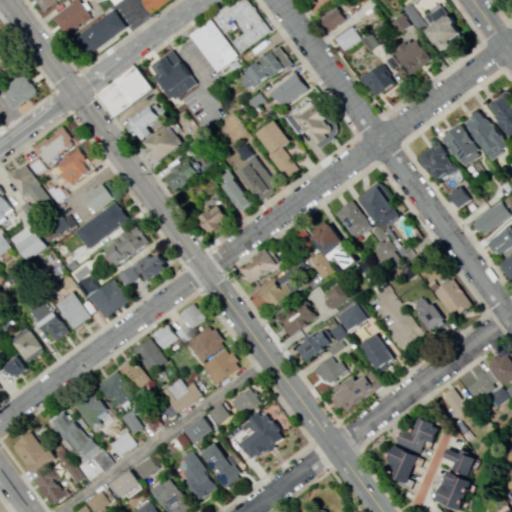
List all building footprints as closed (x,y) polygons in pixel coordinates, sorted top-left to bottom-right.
[(59,0),(61,2),(48,11),(40,0),(59,0)] [(56,16),(76,0),(84,0),(97,16),(72,36),(56,16)] [(174,0),(155,15),(143,0),(174,0)] [(216,18),(235,2),(234,0),(251,0),(276,32),(245,56),(235,43),(248,33),(242,26),(230,36),(216,18)] [(431,28),(423,35),(405,11),(414,5),(431,28)] [(450,15),(439,24),(433,17),(445,8),(450,15)] [(325,23),(340,12),(349,24),(333,35),(325,23)] [(130,31),(86,64),(73,46),(117,13),(130,31)] [(451,16),(428,34),(439,48),(441,47),(445,53),(455,46),(452,43),(465,33),(451,16)] [(395,27),(407,18),(422,38),(408,47),(395,27)] [(192,37),(214,20),(242,58),(220,74),(192,37)] [(353,32),(362,44),(348,54),(339,43),(353,32)] [(364,45),(374,38),(381,48),(371,55),(364,45)] [(403,47),(408,55),(426,43),(437,61),(421,72),(413,60),(403,67),(394,53),(403,47)] [(286,49),(295,62),(254,90),(245,77),(286,49)] [(177,54),(201,88),(192,94),(187,85),(179,91),(161,65),(177,54)] [(370,78),(389,66),(400,83),(381,95),(370,78)] [(142,70),(157,92),(118,120),(103,98),(142,70)] [(311,88),(286,107),(275,91),(299,73),(311,88)] [(3,93),(28,77),(40,96),(16,112),(3,93)] [(493,106),(511,93),(511,139),(499,120),(502,118),(493,106)] [(271,103),(260,111),(254,104),(265,95),(271,103)] [(156,106),(162,102),(167,109),(148,123),(154,130),(146,136),(144,138),(137,129),(133,132),(127,124),(133,120),(130,116),(152,100),(156,106)] [(220,103),(228,115),(207,130),(201,121),(215,111),(213,108),(220,103)] [(325,108),(334,120),(330,123),(337,134),(332,137),(335,141),(325,148),(306,121),(325,108)] [(470,127),(476,122),(475,120),(484,112),(490,120),(511,149),(496,161),(470,127)] [(282,120),(297,141),(288,147),(303,169),(290,178),(275,157),(279,154),(264,133),(280,121),(282,120)] [(282,182),(297,172),(280,146),(284,143),(271,122),(253,133),(282,182)] [(158,136),(174,126),(187,144),(164,161),(150,142),(158,136)] [(446,142),(465,127),(488,157),(469,172),(446,142)] [(68,129),(77,142),(74,144),(77,147),(51,165),(46,157),(44,158),(38,149),(51,140),(53,143),(60,138),(59,135),(68,129)] [(424,160),(446,145),(463,170),(444,183),(439,182),(424,160)] [(251,147),(278,183),(275,185),(280,192),(264,204),(243,175),(257,164),(247,150),(251,147)] [(83,149),(90,160),(84,164),(92,174),(75,188),(69,180),(67,182),(62,175),(64,173),(59,167),(83,149)] [(203,168),(179,185),(170,172),(193,155),(203,168)] [(35,167),(44,161),(51,171),(41,177),(35,167)] [(37,178),(39,177),(47,189),(31,200),(15,175),(29,166),(37,178)] [(225,179),(231,175),(255,205),(245,213),(228,191),(232,188),(225,179)] [(467,186),(480,204),(464,215),(451,197),(467,186)] [(0,222),(0,187),(19,215),(3,227),(0,222)] [(61,191),(64,188),(66,191),(68,190),(73,196),(62,205),(52,192),(58,187),(61,191)] [(108,187),(118,200),(99,214),(89,201),(108,187)] [(366,203),(368,201),(384,188),(406,216),(387,231),(366,203)] [(206,210),(218,201),(233,221),(226,227),(228,230),(219,236),(216,232),(211,235),(203,224),(212,217),(206,210)] [(340,215),(359,203),(377,230),(358,243),(340,215)] [(32,204),(40,213),(34,218),(26,209),(32,204)] [(122,204),(134,222),(105,242),(103,239),(98,242),(91,233),(94,231),(93,228),(98,224),(97,222),(122,204)] [(499,207),(509,221),(487,237),(477,224),(499,207)] [(74,215),(82,226),(74,232),(55,245),(44,229),(66,213),(70,218),(74,215)] [(33,225),(50,249),(31,263),(13,239),(33,225)] [(315,237),(331,225),(361,263),(349,273),(336,256),(332,259),(315,237)] [(154,245),(121,269),(108,252),(142,228),(154,245)] [(490,245),(511,230),(511,251),(500,260),(490,245)] [(305,231),(311,241),(334,273),(323,281),(294,239),(305,231)] [(0,242),(4,240),(12,251),(1,259),(0,257),(0,242)] [(378,249),(384,244),(386,247),(391,244),(399,254),(396,256),(403,265),(390,275),(374,256),(380,251),(378,249)] [(163,247),(177,267),(153,284),(146,275),(139,265),(150,257),(153,262),(158,259),(155,253),(163,247)] [(272,251),(285,267),(258,287),(246,271),(272,251)] [(82,257),(86,264),(75,272),(71,265),(82,257)] [(511,261),(511,280),(503,267),(511,261)] [(306,264),(318,281),(282,308),(277,302),(273,305),(265,295),(306,264)] [(52,272),(61,265),(70,276),(61,283),(52,272)] [(136,266),(146,279),(131,291),(121,278),(136,266)] [(77,284),(90,274),(99,287),(86,296),(77,284)] [(12,282),(21,276),(24,280),(16,286),(12,282)] [(115,279),(130,300),(106,317),(90,296),(115,279)] [(438,295),(457,282),(477,309),(464,318),(461,314),(455,318),(438,295)] [(351,302),(334,315),(328,307),(332,304),(346,294),(351,302)] [(74,295),(93,320),(76,332),(58,307),(74,295)] [(435,309),(446,327),(432,335),(414,305),(426,298),(433,310),(435,309)] [(310,299),(322,317),(296,335),(283,318),(310,299)] [(38,303),(41,307),(45,304),(50,312),(55,309),(74,335),(60,344),(52,333),(48,335),(29,309),(38,303)] [(183,316),(198,306),(209,320),(194,331),(183,316)] [(361,306),(369,318),(367,319),(370,324),(352,335),(341,319),(361,306)] [(171,326),(181,339),(166,351),(155,337),(171,326)] [(179,334),(190,327),(198,338),(189,344),(187,346),(179,334)] [(215,333),(219,330),(228,343),(225,345),(228,349),(204,366),(190,346),(213,330),(215,333)] [(31,331),(49,354),(33,366),(15,344),(31,331)] [(327,331),(337,344),(314,362),(304,349),(327,331)] [(380,336),(398,363),(381,375),(362,348),(380,336)] [(140,351),(155,340),(170,362),(155,373),(140,351)] [(235,354),(241,362),(238,364),(242,369),(219,385),(218,385),(206,368),(228,352),(232,357),(235,354)] [(508,354),(511,359),(511,382),(506,387),(492,368),(496,366),(491,360),(500,354),(503,357),(508,354)] [(21,359),(30,372),(17,382),(7,368),(21,359)] [(341,366),(345,363),(348,366),(352,372),(331,388),(327,383),(319,371),(336,359),(341,366)] [(137,360),(154,384),(142,393),(125,369),(137,360)] [(480,375),(486,370),(489,368),(491,370),(499,382),(496,384),(498,388),(479,401),(469,387),(482,378),(480,375)] [(120,373),(137,396),(122,408),(105,384),(120,373)] [(330,395),(339,388),(341,391),(362,376),(367,383),(375,376),(383,386),(345,414),(330,395)] [(205,397),(181,416),(172,404),(178,400),(171,390),(183,380),(190,390),(196,385),(205,397)] [(449,393),(456,388),(473,412),(462,420),(447,400),(452,396),(449,393)] [(503,388),(511,399),(499,407),(491,396),(503,388)] [(236,404),(255,391),(264,404),(246,417),(236,404)] [(98,392),(112,411),(100,420),(113,437),(104,444),(77,408),(98,392)] [(228,418),(221,405),(208,413),(215,426),(228,418)] [(214,416),(227,406),(236,418),(223,428),(214,416)] [(142,415),(138,418),(147,430),(137,437),(125,420),(139,410),(142,415)] [(69,413),(92,441),(96,439),(103,448),(87,461),(57,423),(69,413)] [(148,421),(159,413),(169,429),(158,437),(148,421)] [(270,416),(276,424),(279,422),(284,429),(290,437),(287,439),(289,441),(258,464),(243,443),(253,437),(247,427),(265,415),(267,418),(270,416)] [(218,432),(198,447),(188,434),(208,419),(218,432)] [(449,431),(441,449),(432,445),(428,455),(427,457),(404,447),(410,433),(419,437),(426,421),(449,431)] [(458,425),(463,421),(476,442),(471,445),(458,425)] [(37,434),(54,456),(57,453),(62,460),(39,478),(17,449),(37,434)] [(124,460),(115,447),(131,435),(140,448),(124,460)] [(180,441),(188,435),(196,447),(188,453),(180,441)] [(220,445),(236,469),(239,467),(248,479),(231,491),(206,455),(220,445)] [(425,459),(412,488),(397,481),(403,470),(392,465),(400,448),(425,459)] [(464,455),(466,448),(485,454),(475,480),(455,472),(458,464),(447,460),(451,450),(464,455)] [(75,462),(88,479),(81,484),(68,466),(69,466),(61,455),(66,451),(75,462)] [(455,473),(462,459),(447,451),(440,465),(455,473)] [(196,453),(224,491),(207,503),(193,484),(200,479),(186,461),(196,453)] [(98,462),(108,455),(117,466),(107,473),(98,462)] [(158,456),(169,469),(149,484),(139,471),(158,456)] [(64,478),(59,481),(68,493),(70,492),(73,495),(58,507),(40,484),(58,470),(64,478)] [(443,508),(461,482),(446,472),(428,498),(443,508)] [(116,487),(136,474),(145,486),(125,500),(116,487)] [(478,484),(466,511),(463,511),(441,503),(453,474),(478,484)] [(178,486),(197,511),(169,511),(160,499),(178,486)] [(100,511),(108,502),(95,491),(76,511),(100,511)] [(97,511),(92,505),(110,492),(120,505),(111,511),(97,511)] [(156,511),(149,501),(132,511),(156,511)]
